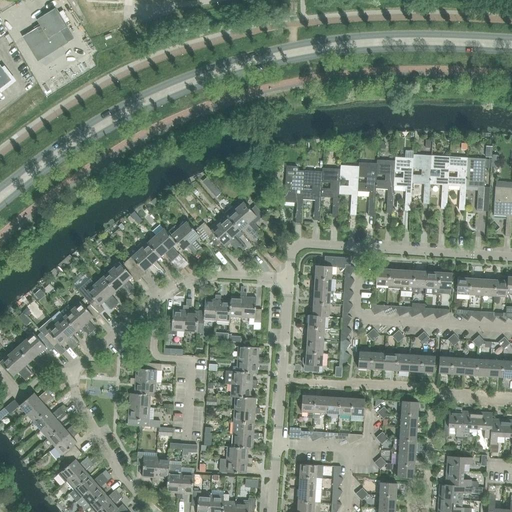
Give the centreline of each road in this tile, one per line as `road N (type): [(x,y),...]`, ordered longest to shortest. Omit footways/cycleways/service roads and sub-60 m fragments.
road 1 (secondary): [(0,211),(102,136),(258,68),(355,52),(511,54)]
road 2 (secondary): [(511,37),(357,36),(250,53),(90,123),(0,188)]
road 3 (residential): [(163,511),(80,414),(73,372),(190,276),(287,281)]
road 4 (residential): [(511,254),(306,242),(289,254),(287,281)]
road 5 (residential): [(272,511),(287,281)]
